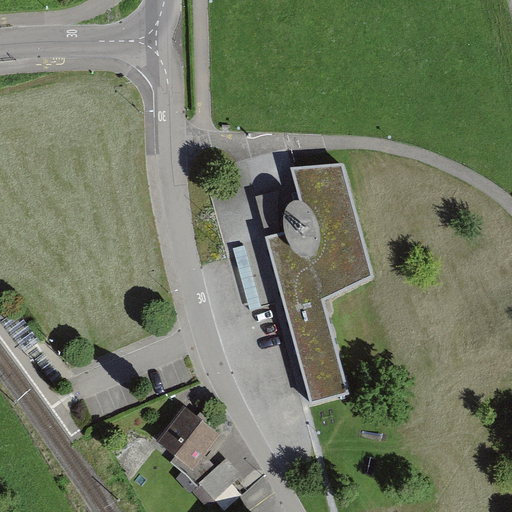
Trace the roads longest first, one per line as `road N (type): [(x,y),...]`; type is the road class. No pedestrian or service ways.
road 1 (residential): [(148,37),(167,75),(183,227),(208,343),(297,511)]
road 2 (residential): [(148,37),(0,46)]
